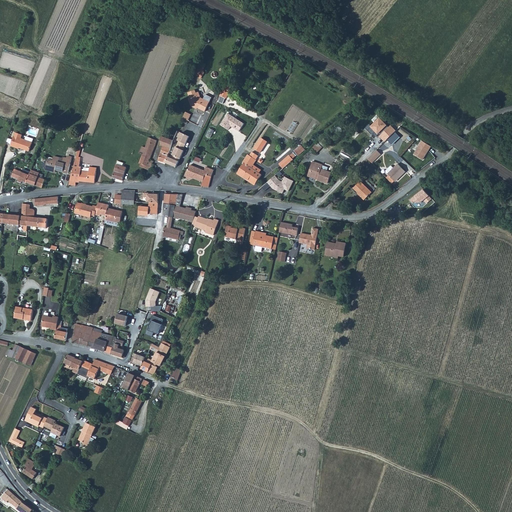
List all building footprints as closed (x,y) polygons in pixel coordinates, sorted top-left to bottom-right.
[(194,74),(201,79),(206,73),(203,71),(208,66),(203,62),(194,74)] [(223,87),(219,102),(226,104),(230,89),(223,87)] [(194,105),(204,110),(208,100),(199,96),(197,91),(194,92),(193,89),(186,92),(188,97),(187,97),(190,106),(193,107),(194,105)] [(189,121),(192,114),(187,112),(184,119),(189,121)] [(229,113),(221,125),(229,130),(231,127),(239,132),(245,124),(229,113)] [(388,140),(396,133),(397,131),(392,125),(389,127),(380,118),(371,127),(378,134),(379,134),(381,135),(379,137),(385,143),(388,140)] [(189,135),(181,132),(177,140),(178,140),(174,148),(180,150),(177,157),(179,158),(183,150),(182,149),(189,135)] [(396,133),(388,140),(393,144),(400,137),(396,133)] [(30,150),(33,141),(22,137),(16,135),(15,135),(11,145),(20,148),(20,147),(30,150)] [(163,146),(158,160),(165,162),(167,156),(170,148),(171,146),(173,140),(161,135),(161,138),(161,142),(161,143),(163,144),(163,146)] [(261,138),(254,149),(260,154),(268,142),(261,138)] [(151,156),(155,144),(147,140),(145,146),(141,145),(139,151),(142,153),(151,156)] [(422,141),(413,155),(423,160),(431,147),(422,141)] [(313,143),(307,148),(312,153),(318,148),(313,143)] [(165,162),(176,166),(179,158),(177,157),(180,150),(174,148),(171,155),(173,155),(171,158),(167,156),(165,162)] [(376,149),(367,158),(372,162),(374,160),(381,154),(376,149)] [(243,163),(237,173),(241,176),(242,175),(255,183),(261,174),(250,167),(256,160),(255,159),(257,156),(252,152),(249,155),(247,154),(242,162),(243,163)] [(140,163),(139,165),(145,168),(149,162),(150,159),(151,156),(142,153),(138,162),(140,163)] [(288,155),(277,164),(282,168),(292,160),(291,159),(294,156),(291,153),(288,156),(288,155)] [(72,159),(63,156),(63,159),(54,156),(52,161),(48,160),(45,169),(55,172),(56,169),(68,172),(72,159)] [(149,162),(145,168),(153,172),(156,165),(152,163),(149,162)] [(311,162),(308,171),(310,171),(310,172),(309,176),(317,178),(316,180),(327,183),(330,172),(320,169),(321,165),(311,162)] [(116,163),(113,172),(112,177),(122,180),(126,166),(122,165),(116,163)] [(190,171),(188,175),(203,182),(206,175),(193,171),(195,166),(190,164),(188,170),(190,171)] [(385,177),(391,182),(393,180),(399,175),(400,176),(405,172),(398,164),(394,168),(391,165),(385,171),(388,174),(385,177)] [(96,166),(89,166),(89,172),(82,172),(82,167),(73,167),(70,180),(76,180),(94,181),(96,166)] [(206,167),(205,170),(195,166),(193,171),(206,175),(211,177),(214,171),(206,167)] [(35,185),(39,177),(40,172),(31,170),(30,175),(15,169),(12,176),(27,183),(27,182),(32,184),(31,189),(33,189),(34,185),(35,185)] [(310,171),(308,171),(307,177),(316,180),(317,178),(309,176),(310,172),(310,171)] [(203,182),(202,185),(208,187),(211,177),(206,175),(203,182)] [(279,181),(275,176),(266,184),(269,187),(271,186),(274,188),(277,190),(276,191),(282,194),(285,190),(288,192),(293,181),(285,177),(282,182),(279,181)] [(39,177),(35,185),(42,188),(45,179),(39,177)] [(352,186),(357,191),(359,194),(359,195),(363,199),(371,191),(359,179),(352,186)] [(121,203),(134,203),(134,201),(134,189),(121,189),(121,191),(121,195),(121,203)] [(424,189),(410,200),(413,203),(422,203),(424,201),(427,204),(432,199),(424,189)] [(151,193),(147,192),(147,196),(147,201),(149,202),(158,203),(158,193),(151,193)] [(178,195),(165,195),(163,208),(166,209),(164,217),(169,218),(167,228),(164,227),(163,236),(169,237),(169,238),(178,240),(180,231),(171,228),(173,219),(178,220),(179,219),(192,223),(194,215),(195,212),(191,211),(192,210),(187,208),(187,210),(180,207),(175,206),(178,195)] [(58,203),(58,196),(36,198),(36,205),(43,205),(43,204),(58,203)] [(149,202),(149,213),(157,214),(158,203),(149,202)] [(96,215),(97,207),(94,206),(93,207),(78,203),(75,214),(91,218),(91,217),(95,217),(96,215)] [(106,220),(120,223),(123,212),(108,209),(109,205),(99,203),(97,207),(96,215),(100,217),(101,215),(107,216),(106,220)] [(48,218),(35,217),(32,217),(33,209),(24,208),(23,216),(29,216),(27,225),(47,228),(48,218)] [(4,214),(3,223),(27,225),(29,216),(23,216),(22,216),(4,214)] [(207,219),(198,215),(198,217),(195,224),(195,225),(205,230),(205,231),(209,233),(213,220),(209,218),(208,220),(207,220),(207,219)] [(218,220),(214,218),(213,220),(209,233),(213,234),(218,220)] [(280,230),(280,232),(290,234),(296,236),(298,228),(295,227),(294,228),(292,228),(293,224),(288,223),(282,222),(280,230)] [(225,227),(224,236),(233,238),(236,229),(225,227)] [(236,228),(233,238),(243,240),(246,228),(239,227),(238,228),(237,227),(236,228)] [(301,233),(299,242),(307,244),(306,247),(314,249),(316,241),(318,229),(313,228),(311,235),(301,233)] [(257,230),(254,244),(268,247),(272,248),(275,236),(265,234),(261,234),(262,231),(257,230)] [(326,250),(325,254),(330,255),(329,256),(334,257),(334,256),(338,256),(344,257),(346,244),(337,242),(336,245),(334,244),(334,243),(328,242),(326,250)] [(240,259),(246,261),(249,251),(242,249),(240,259)] [(277,258),(277,260),(284,262),(285,262),(286,253),(279,251),(277,258)] [(151,306),(151,311),(160,310),(162,305),(156,306),(155,302),(160,292),(151,288),(145,300),(145,304),(146,306),(148,306),(151,306)] [(30,320),(32,309),(16,305),(13,317),(30,320)] [(114,324),(125,327),(127,317),(117,314),(114,324)] [(48,316),(46,326),(50,327),(50,328),(55,329),(57,323),(58,316),(53,315),(52,317),(48,316)] [(154,332),(158,334),(164,319),(153,315),(151,320),(152,320),(148,330),(147,329),(145,334),(152,337),(154,332)] [(60,330),(61,325),(57,323),(55,329),(54,337),(65,339),(67,331),(60,330)] [(84,334),(86,326),(84,326),(75,323),(73,331),(74,331),(72,340),(79,342),(81,333),(84,334)] [(110,353),(113,346),(110,345),(106,343),(107,340),(105,339),(105,341),(100,340),(101,334),(100,333),(93,331),(94,328),(86,326),(84,334),(89,335),(88,337),(90,337),(98,340),(95,348),(110,353)] [(84,334),(82,343),(87,345),(90,337),(88,337),(89,335),(84,334)] [(98,340),(90,337),(87,345),(95,348),(98,340)] [(124,341),(116,338),(113,346),(110,353),(122,357),(124,349),(118,347),(119,344),(122,345),(124,341)] [(29,365),(35,352),(16,343),(15,343),(12,349),(8,347),(5,353),(14,358),(29,365)] [(160,347),(152,343),(150,348),(157,352),(153,361),(146,358),(145,358),(142,366),(141,368),(144,370),(154,374),(157,367),(155,366),(156,363),(160,365),(169,347),(162,343),(160,347)] [(79,368),(82,360),(75,357),(67,353),(65,358),(63,362),(79,368)] [(142,366),(145,358),(145,357),(134,354),(131,362),(142,366)] [(95,377),(98,368),(107,371),(110,364),(94,358),(92,363),(88,374),(95,377)] [(86,371),(85,373),(88,374),(92,363),(83,359),(82,360),(79,368),(86,371)] [(114,366),(110,364),(107,371),(106,373),(110,375),(114,366)] [(110,375),(109,377),(117,381),(119,377),(122,370),(114,366),(110,375)] [(122,387),(129,390),(135,376),(122,370),(119,377),(125,380),(122,387)] [(135,376),(129,390),(134,393),(141,379),(135,376)] [(97,385),(94,392),(101,395),(104,388),(97,385)] [(141,401),(140,400),(136,398),(129,411),(128,411),(125,417),(127,418),(126,420),(129,422),(130,420),(131,420),(141,401)] [(32,417),(30,422),(39,426),(43,428),(44,426),(48,418),(35,412),(36,408),(31,406),(27,415),(32,417)] [(38,427),(39,426),(30,422),(32,417),(27,415),(25,421),(38,427)] [(48,418),(44,426),(51,429),(54,422),(55,420),(48,417),(48,418)] [(60,436),(64,427),(54,422),(51,429),(52,430),(51,432),(60,436)] [(95,427),(86,422),(84,427),(93,432),(95,427)] [(93,432),(84,427),(78,440),(83,442),(82,443),(87,445),(93,432)] [(19,446),(21,441),(16,439),(20,431),(15,429),(9,442),(19,446)] [(62,456),(66,449),(56,445),(55,448),(58,450),(56,453),(60,455),(62,456)] [(26,466),(22,472),(33,479),(37,473),(32,470),(36,463),(28,459),(25,465),(26,466)] [(78,500),(84,503),(90,490),(84,488),(78,500)] [(8,500),(23,511),(30,511),(33,509),(26,505),(20,500),(14,495),(8,489),(1,497),(5,500),(6,500),(7,501),(8,500)]
